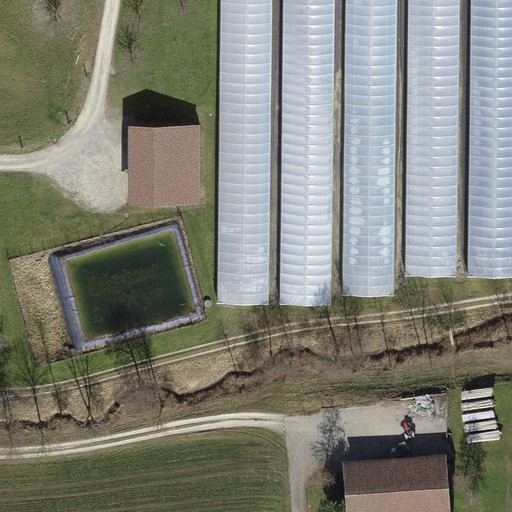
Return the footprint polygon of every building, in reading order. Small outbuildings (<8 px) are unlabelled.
[(219,0),(216,299),(272,300),(274,0),(219,0)] [(281,0),(279,300),(335,300),(337,0),(281,0)] [(344,0),(342,291),(397,291),(400,0),(344,0)] [(407,0),(404,271),(460,272),(463,0),(407,0)] [(511,0),(469,0),(467,272),(511,272),(511,0)] [(201,123),(130,123),(131,203),(202,202),(201,123)] [(348,511),(451,511),(448,462),(346,470),(348,511)]
